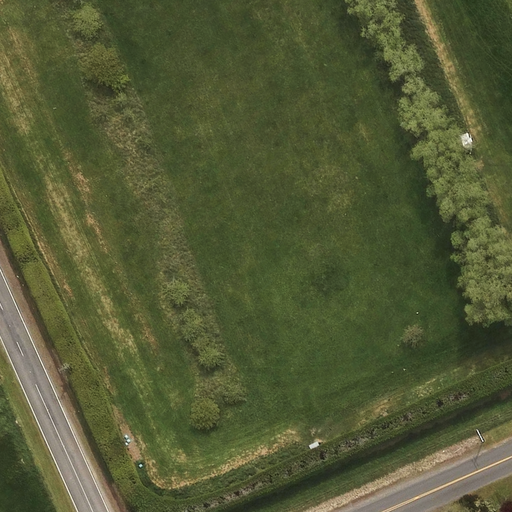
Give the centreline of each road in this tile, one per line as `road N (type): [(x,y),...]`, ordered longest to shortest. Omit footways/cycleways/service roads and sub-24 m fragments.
road 1 (tertiary): [(94,511),(0,302)]
road 2 (unclassified): [(511,455),(384,511)]
